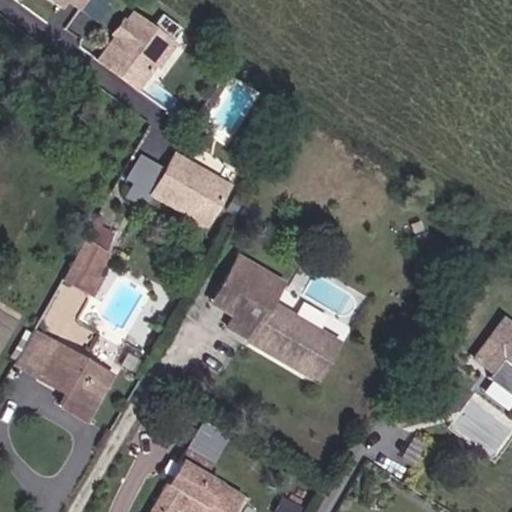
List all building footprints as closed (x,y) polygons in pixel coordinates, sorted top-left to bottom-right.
[(167,27),(130,0),(127,0),(121,8),(122,13),(118,18),(113,19),(94,45),(132,74),(150,49),(155,49),(161,40),(161,35),(167,27)] [(122,13),(121,8),(118,6),(110,17),(113,19),(118,18),(122,13)] [(161,40),(170,29),(167,27),(161,35),(161,40)] [(141,166),(136,174),(201,212),(222,177),(216,173),(215,168),(205,162),(200,164),(192,159),(194,156),(170,142),(156,166),(152,172),(141,166)] [(124,166),(136,174),(141,166),(152,172),(156,166),(133,152),(124,166)] [(215,168),(216,173),(222,177),(224,174),(215,168)] [(98,227),(77,261),(86,267),(96,273),(117,239),(98,227)] [(237,231),(219,261),(242,274),(232,291),(225,302),(250,317),(247,322),(278,340),(283,332),(296,340),(294,343),(317,356),(339,319),(267,277),(279,256),(237,231)] [(232,291),(242,274),(219,261),(209,278),(232,291)] [(86,267),(68,296),(85,306),(103,278),(96,273),(86,267)] [(30,308),(9,342),(21,350),(42,315),(30,308)] [(511,328),(508,326),(481,310),(457,348),(478,361),(473,369),(509,391),(511,385),(511,328)] [(42,315),(21,350),(44,364),(65,331),(42,315)] [(65,331),(44,364),(71,382),(64,393),(91,410),(119,365),(117,364),(92,348),(65,331)] [(294,343),(296,340),(283,332),(278,340),(314,361),(317,356),(294,343)] [(98,339),(92,348),(117,364),(122,355),(98,339)] [(206,443),(183,428),(138,502),(155,511),(156,511),(170,489),(174,483),(220,508),(222,505),(227,509),(233,500),(227,496),(236,480),(197,458),(206,443)] [(285,508),(295,491),(277,481),(267,498),(285,508)] [(174,483),(170,489),(210,511),(217,511),(220,508),(174,483)]
